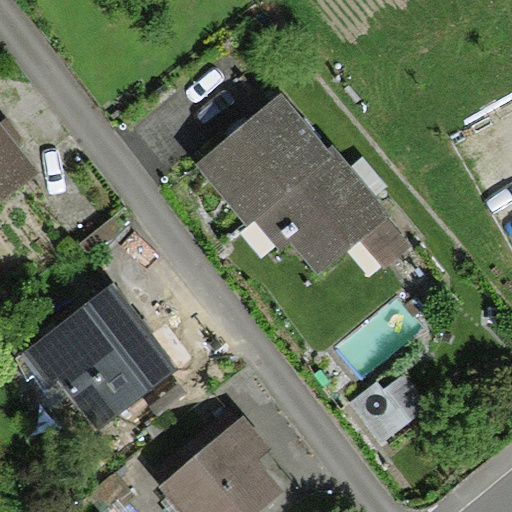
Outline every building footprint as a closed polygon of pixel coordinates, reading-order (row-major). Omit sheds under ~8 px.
[(282,93),(196,163),(248,226),(254,221),(279,251),(291,241),(318,274),(360,239),(387,217),(390,215),(333,145),(328,149),(282,93)] [(7,118),(0,124),(18,146),(25,141),(7,118)] [(0,124),(0,123),(0,204),(39,173),(18,146),(0,124)] [(411,246),(387,217),(360,239),(384,268),(411,246)] [(116,284),(20,354),(47,391),(60,381),(96,431),(143,397),(173,375),(179,370),(116,284)] [(377,382),(349,402),(381,447),(434,408),(408,371),(383,390),(377,382)] [(188,394),(173,375),(143,397),(159,417),(188,394)] [(244,415),(160,486),(182,511),(259,511),(284,491),(258,459),(272,448),(244,415)] [(136,495),(116,471),(87,495),(101,511),(103,511),(117,500),(122,506),(136,495)] [(127,511),(122,506),(117,500),(103,511),(127,511)]
